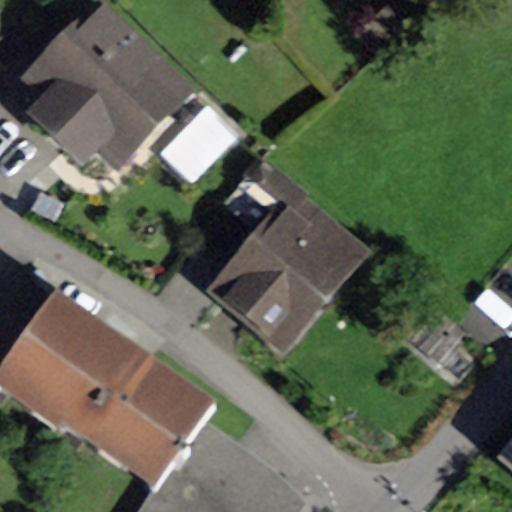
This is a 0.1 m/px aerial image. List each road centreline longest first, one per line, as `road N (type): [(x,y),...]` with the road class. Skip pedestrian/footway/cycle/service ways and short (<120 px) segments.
road 1 (residential): [(392,511),(102,286),(0,221)]
road 2 (residential): [(392,511),(511,375)]
